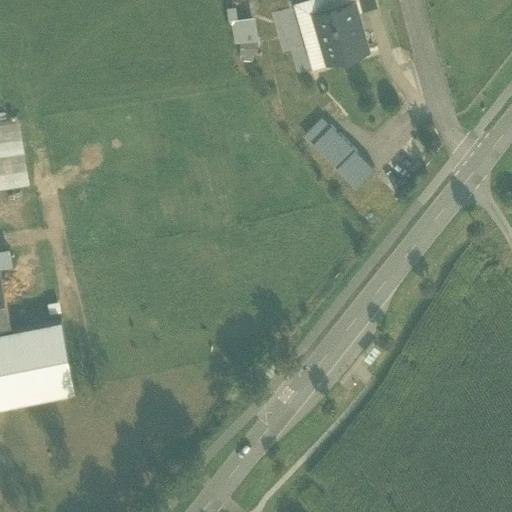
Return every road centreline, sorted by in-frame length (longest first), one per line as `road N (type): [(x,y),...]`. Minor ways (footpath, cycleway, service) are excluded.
road 1 (tertiary): [(201,511),(511,128)]
road 2 (track): [(459,153),(404,0)]
